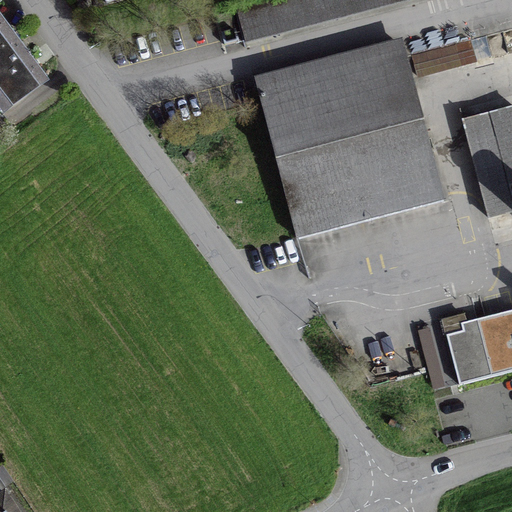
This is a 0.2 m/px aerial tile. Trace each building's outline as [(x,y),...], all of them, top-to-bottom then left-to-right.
[(511,0),(283,0),(235,13),(244,45),(419,0),(511,0)] [(230,14),(215,18),(223,47),(237,43),(230,14)] [(0,113),(45,81),(34,66),(27,57),(19,46),(10,33),(1,21),(0,19),(0,113)] [(415,78),(459,67),(454,47),(410,58),(415,78)] [(257,88),(255,89),(295,240),(442,201),(402,50),(400,51),(402,58),(259,95),(257,88)] [(511,208),(506,185),(511,183),(511,110),(461,124),(486,219),(511,212),(511,208)] [(511,320),(448,337),(460,386),(511,372),(511,320)] [(0,499),(0,511),(14,511),(4,497),(0,499)]
